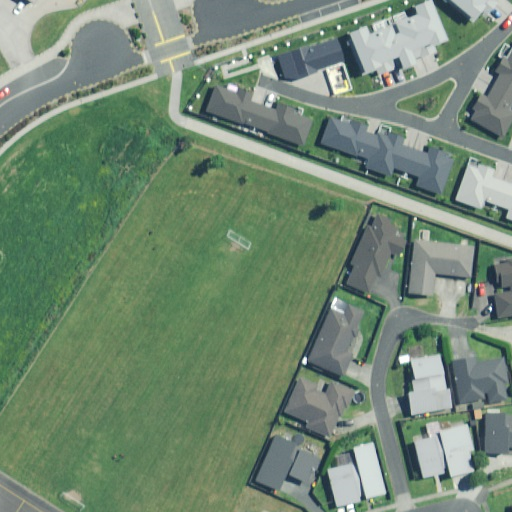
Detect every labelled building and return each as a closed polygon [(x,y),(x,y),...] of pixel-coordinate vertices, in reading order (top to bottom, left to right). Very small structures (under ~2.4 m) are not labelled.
[(445,0),(472,22),(481,11),(484,14),(495,0),(445,0)] [(446,46),(428,1),(411,7),(415,17),(364,37),(360,28),(344,34),(362,79),(396,66),(398,72),(415,65),(413,59),(446,46)] [(306,46),(275,55),(282,77),(296,79),(315,73),(315,71),(341,63),(334,39),(307,48),(306,46)] [(511,112),(507,110),(511,101),(511,47),(505,59),(501,57),(493,71),(499,74),(485,98),(479,95),(471,109),(475,110),(469,119),(502,138),(511,119),(511,112)] [(218,95),(209,119),(300,152),(310,126),(293,120),(296,112),(282,108),(278,118),(253,109),(257,98),(241,93),(238,102),(218,95)] [(349,123),(332,117),(322,142),(363,157),(360,168),(389,179),(393,169),(414,177),(411,186),(437,195),(450,159),(442,156),(443,152),(430,147),(427,154),(397,143),(399,136),(387,132),(385,136),(365,129),(367,125),(350,119),(349,123)] [(511,185),(491,178),(493,172),(469,163),(456,200),(479,209),(482,201),(508,210),(505,218),(511,220),(511,185)] [(397,225),(376,216),(370,229),(366,227),(349,263),(354,266),(346,284),(367,294),(374,277),(378,279),(390,253),(397,257),(404,241),(392,236),(397,225)] [(420,231),(419,242),(414,241),(408,294),(432,296),(435,274),(471,278),(474,248),(429,243),(430,232),(420,231)] [(511,263),(493,266),(496,284),(500,283),(501,294),(493,295),(494,303),(496,320),(511,317),(511,263)] [(363,311),(335,299),(330,310),(307,362),(342,377),(351,355),(345,353),(363,311)] [(424,358),(422,346),(408,349),(413,378),(411,378),(413,392),(408,393),(413,418),(452,411),(442,355),(424,358)] [(509,386),(505,358),(475,363),(475,359),(452,362),(459,404),(488,399),(489,405),(507,402),(505,386),(509,386)] [(317,385),(299,378),(284,412),(307,422),(305,428),(329,438),(336,421),(338,422),(346,404),(349,405),(355,391),(331,381),(330,384),(320,379),(317,385)] [(511,444),(511,416),(486,414),(485,420),(480,420),(477,453),(506,455),(507,445),(511,444)] [(442,469),(447,468),(449,477),(473,472),(468,451),(473,450),(467,426),(439,432),(439,434),(414,439),(422,478),(443,474),(442,469)] [(319,456),(275,437),(256,482),(277,491),(284,474),(307,483),(319,456)] [(336,507),(359,501),(358,497),(363,496),(364,500),(386,494),(373,444),(353,449),(356,462),(327,470),(336,507)]
